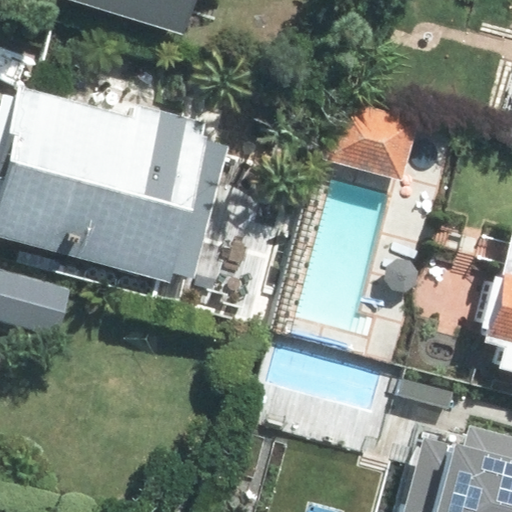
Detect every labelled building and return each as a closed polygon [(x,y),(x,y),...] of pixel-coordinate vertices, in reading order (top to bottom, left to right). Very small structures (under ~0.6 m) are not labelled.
[(131,0),(190,17),(194,0),(131,0)] [(222,133),(38,83),(22,78),(0,158),(0,216),(185,267),(222,133)] [(401,104),(348,91),(334,147),(388,160),(401,104)] [(511,230),(506,251),(437,230),(406,332),(511,364),(511,230)] [(0,309),(55,325),(69,276),(0,256),(0,309)] [(511,511),(511,453),(499,501),(511,505),(511,511)]
